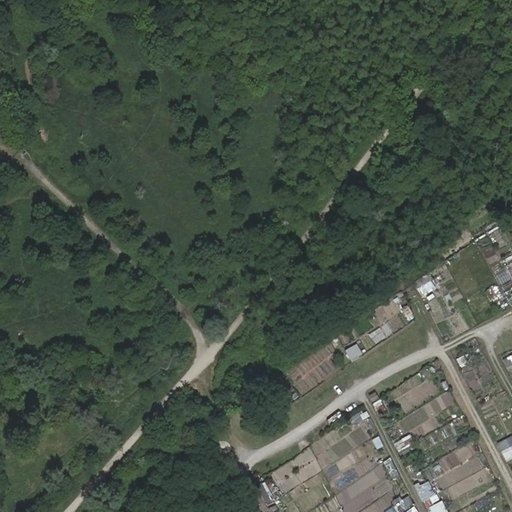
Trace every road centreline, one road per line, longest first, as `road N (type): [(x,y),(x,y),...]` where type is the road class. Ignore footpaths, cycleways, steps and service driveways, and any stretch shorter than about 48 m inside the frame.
road 1 (track): [(70,511),(220,346),(466,36),(480,0)]
road 2 (track): [(21,156),(192,319),(200,336),(193,375),(229,430),(236,473)]
road 3 (track): [(236,473),(359,388),(511,318)]
road 4 (track): [(442,349),(511,488)]
road 5 (track): [(359,388),(423,511)]
